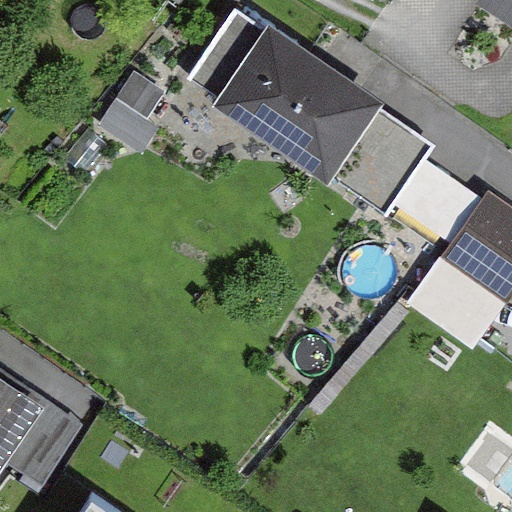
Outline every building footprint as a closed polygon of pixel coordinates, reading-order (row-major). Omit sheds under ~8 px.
[(511,0),(491,0),(511,13),(511,0)] [(336,176),(340,170),(395,208),(402,198),(432,155),(442,141),(387,102),(389,99),(278,20),(274,25),(247,6),(200,73),(227,93),(224,98),(336,176)] [(491,196),(432,155),(402,198),(461,239),(491,196)] [(511,200),(496,189),(491,196),(461,239),(454,249),(511,289),(511,200)] [(511,303),(511,289),(454,249),(419,298),(483,344),(511,303)] [(0,476),(50,404),(0,369),(0,476)] [(136,511),(98,485),(78,511),(136,511)]
